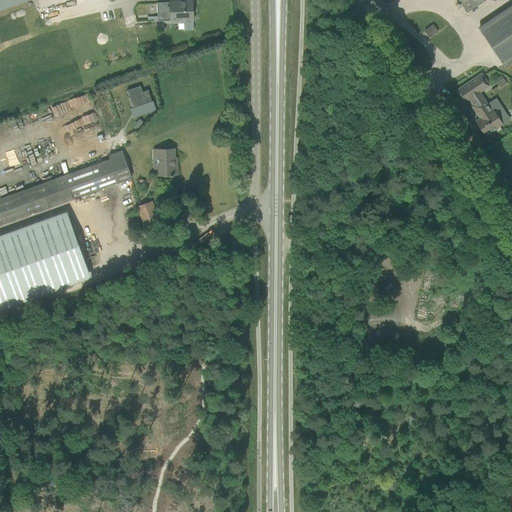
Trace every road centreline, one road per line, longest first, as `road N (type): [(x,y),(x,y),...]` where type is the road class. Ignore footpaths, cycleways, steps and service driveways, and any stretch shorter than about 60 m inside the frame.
road 1 (primary): [(275,469),(277,10)]
road 2 (unclassified): [(511,243),(356,0)]
road 3 (unclassified): [(252,0),(256,222)]
